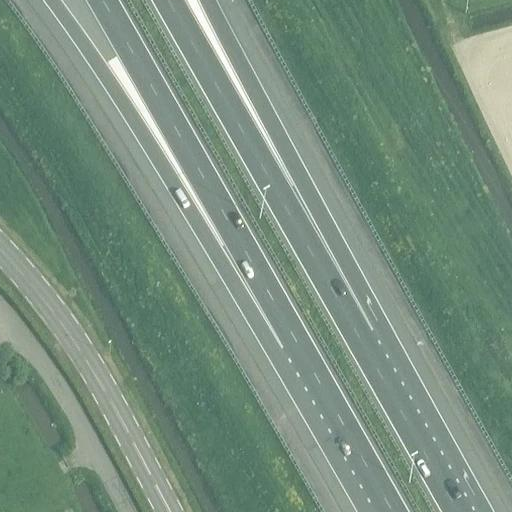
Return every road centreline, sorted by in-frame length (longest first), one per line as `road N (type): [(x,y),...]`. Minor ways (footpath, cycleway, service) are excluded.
road 1 (motorway): [(49,0),(297,341)]
road 2 (motorway): [(97,0),(297,341)]
road 3 (motorway): [(361,336),(172,0)]
road 4 (motorway): [(361,336),(206,0)]
road 5 (secondary): [(170,511),(111,399),(0,244)]
road 6 (unclassified): [(121,511),(0,309)]
road 7 (motorway): [(459,511),(361,336)]
road 8 (motorway): [(297,341),(393,511)]
